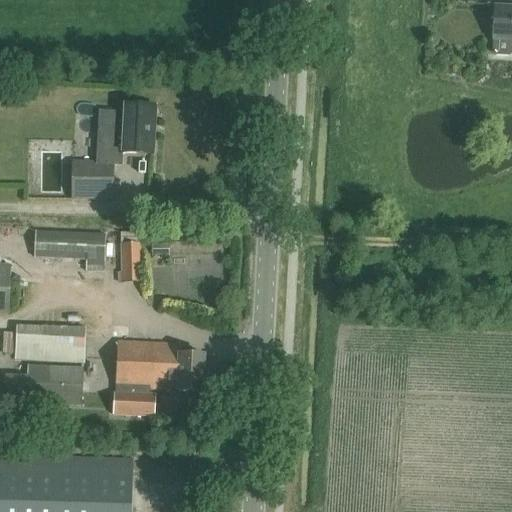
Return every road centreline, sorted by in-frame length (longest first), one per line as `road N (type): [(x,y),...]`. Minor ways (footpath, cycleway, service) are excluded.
road 1 (secondary): [(253,511),(277,0)]
road 2 (track): [(267,231),(511,248)]
